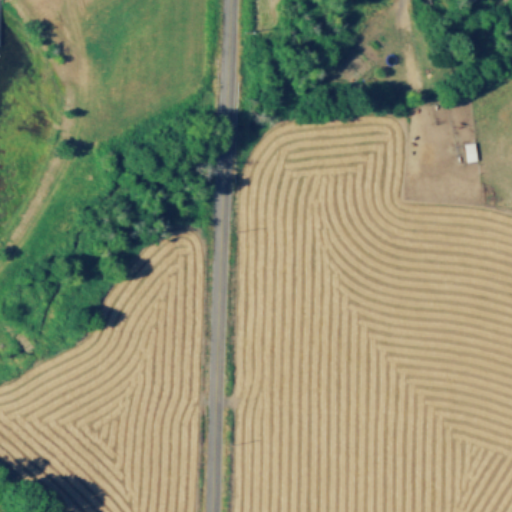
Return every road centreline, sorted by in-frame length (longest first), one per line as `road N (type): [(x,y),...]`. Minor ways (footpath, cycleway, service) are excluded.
road 1 (tertiary): [(221,120),(209,511)]
road 2 (track): [(170,0),(0,262)]
road 3 (track): [(107,101),(22,0)]
